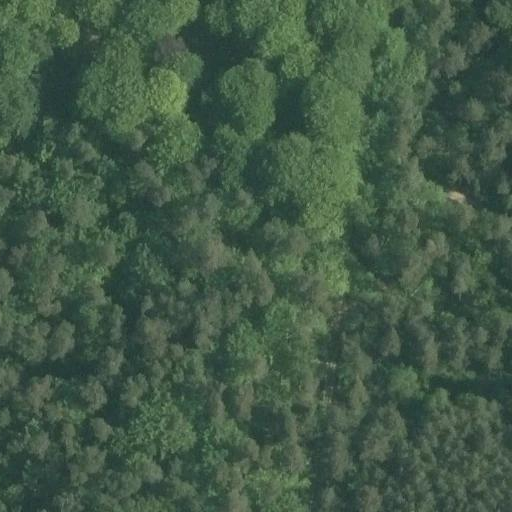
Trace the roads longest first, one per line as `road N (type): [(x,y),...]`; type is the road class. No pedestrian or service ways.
road 1 (track): [(372,146),(312,511)]
road 2 (track): [(306,0),(381,20),(372,146)]
road 3 (track): [(372,146),(511,225)]
